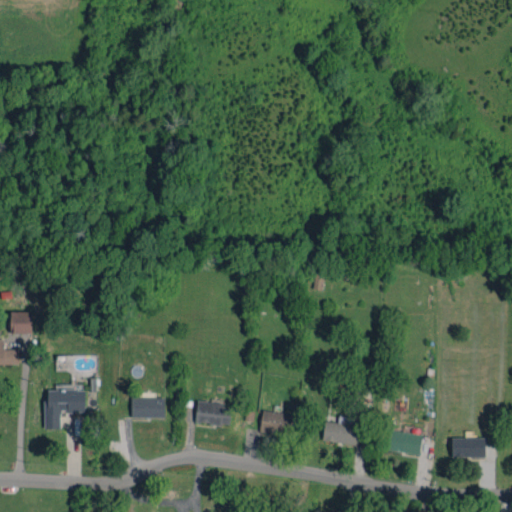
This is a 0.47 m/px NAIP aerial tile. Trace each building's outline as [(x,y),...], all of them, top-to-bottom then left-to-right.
[(31,333),(32,311),(11,311),(10,333),(31,333)] [(4,338),(0,338),(0,363),(18,364),(19,349),(4,349),(4,338)] [(86,389),(48,388),(48,399),(44,399),(44,428),(60,429),(60,411),(85,411),(86,389)] [(165,416),(164,397),(131,397),(132,417),(165,416)] [(231,404),(197,400),(195,421),(229,425),(231,404)] [(260,432),(294,434),(295,413),(261,411),(260,432)] [(338,423),(326,420),(322,439),(353,445),(358,419),(339,415),(338,423)] [(419,454),(422,434),(390,429),(387,449),(419,454)] [(484,437),(451,437),(451,457),(484,456),(484,437)]
